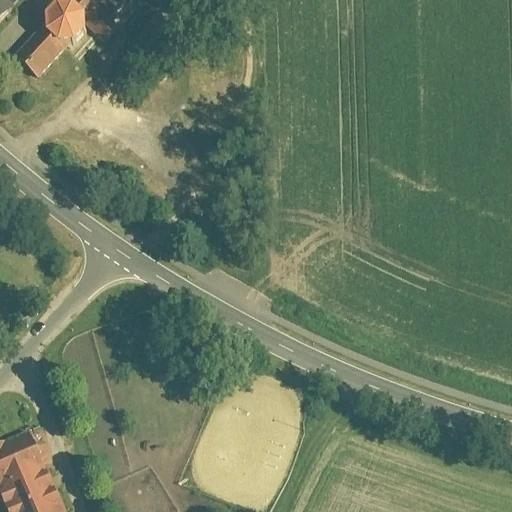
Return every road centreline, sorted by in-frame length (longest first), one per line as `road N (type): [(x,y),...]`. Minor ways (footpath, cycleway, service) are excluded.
road 1 (secondary): [(511,437),(304,358),(119,252)]
road 2 (unclassified): [(119,252),(0,382)]
road 3 (secondary): [(0,157),(119,252)]
